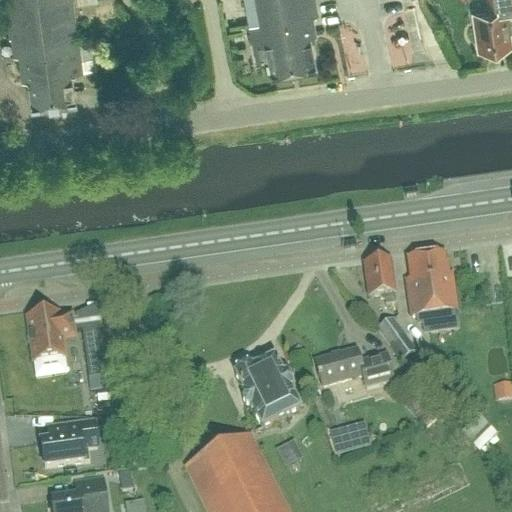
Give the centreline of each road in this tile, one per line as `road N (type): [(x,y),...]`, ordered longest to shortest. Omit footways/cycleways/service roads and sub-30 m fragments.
road 1 (unclassified): [(0,153),(511,81)]
road 2 (primary): [(0,273),(511,202)]
